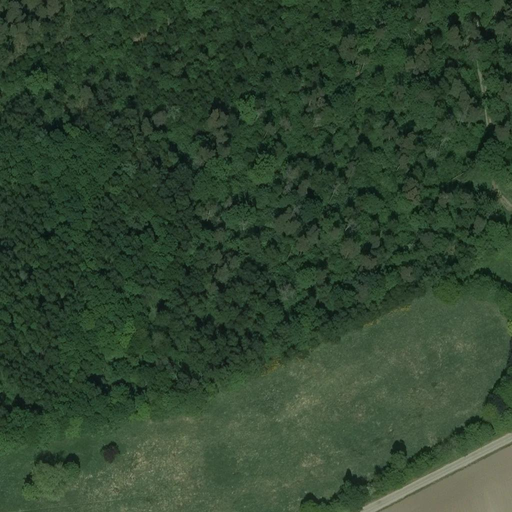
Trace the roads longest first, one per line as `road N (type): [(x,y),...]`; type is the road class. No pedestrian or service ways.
road 1 (track): [(476,0),(493,184),(511,209)]
road 2 (unclassified): [(511,434),(361,511)]
